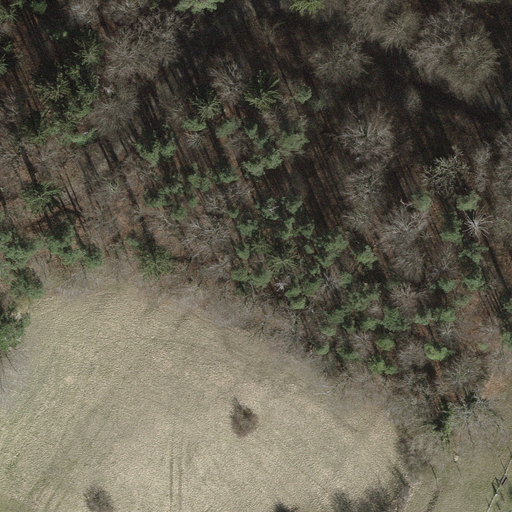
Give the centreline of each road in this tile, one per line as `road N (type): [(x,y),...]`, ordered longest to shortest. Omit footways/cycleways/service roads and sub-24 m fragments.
road 1 (track): [(511,341),(461,347),(117,222),(65,189)]
road 2 (track): [(252,0),(211,24),(162,102),(65,189)]
road 3 (track): [(511,111),(450,87),(331,5),(310,0)]
